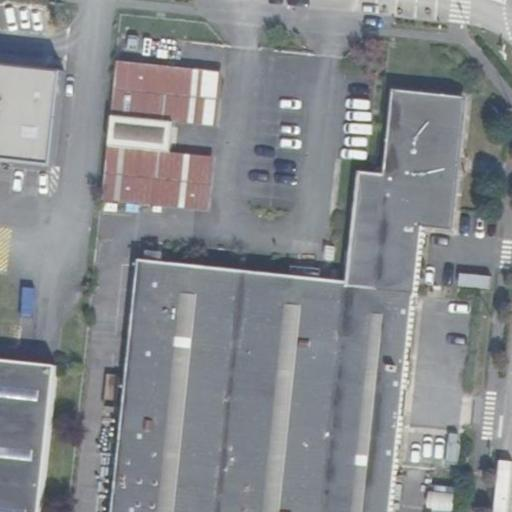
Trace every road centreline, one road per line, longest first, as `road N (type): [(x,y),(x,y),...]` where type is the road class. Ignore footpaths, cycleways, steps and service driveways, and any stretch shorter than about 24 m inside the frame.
road 1 (unknown): [(225,225),(163,221),(125,252),(98,511)]
road 2 (unknown): [(337,0),(314,215),(289,232),(225,225)]
road 3 (unknown): [(248,0),(225,225)]
